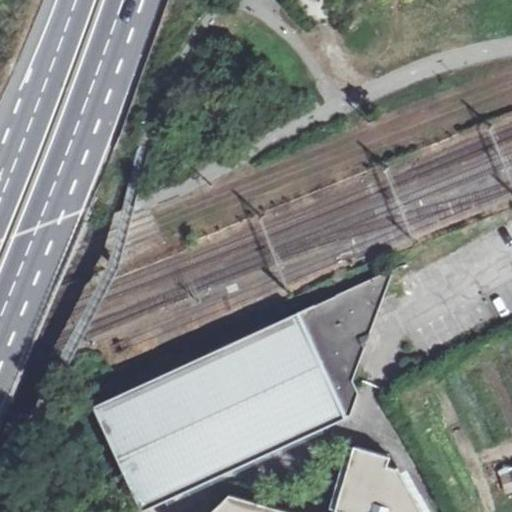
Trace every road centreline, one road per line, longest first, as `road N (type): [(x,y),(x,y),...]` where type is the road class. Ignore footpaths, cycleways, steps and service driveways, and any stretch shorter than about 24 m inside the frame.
road 1 (trunk): [(0,322),(125,0)]
road 2 (trunk): [(74,0),(0,197)]
